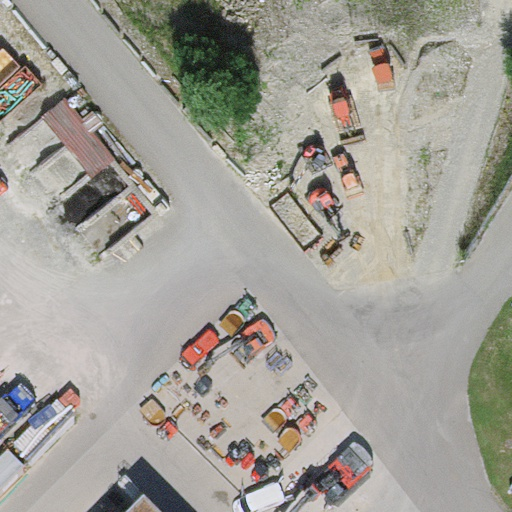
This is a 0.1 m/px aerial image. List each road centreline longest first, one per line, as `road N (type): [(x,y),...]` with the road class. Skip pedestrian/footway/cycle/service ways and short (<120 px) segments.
road 1 (unknown): [(44,511),(112,450),(114,436),(65,358),(98,357),(249,231),(381,402)]
road 2 (unknown): [(381,402),(511,194)]
road 3 (unknown): [(381,402),(463,511)]
